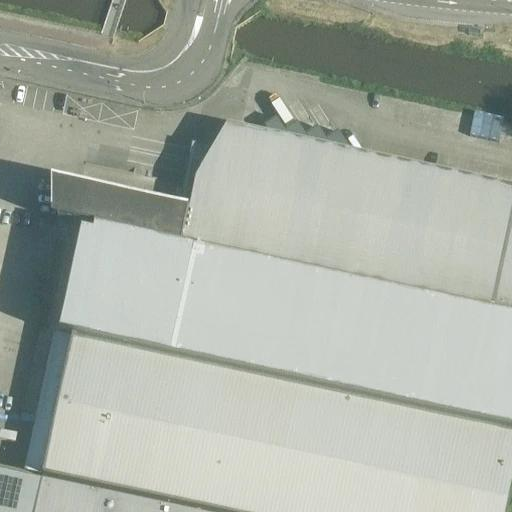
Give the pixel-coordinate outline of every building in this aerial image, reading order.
[(116,0),(104,40),(109,42),(116,44),(129,0),(116,0)] [(142,47),(167,30),(199,37),(235,45),(230,73),(231,74),(235,54),(237,46),(238,39),(240,33),(258,21),(263,17),(263,16),(238,32),(203,24),(169,16),(158,0),(156,0),(168,16),(166,23),(165,29),(146,42),(141,45),(142,47)] [(187,214),(180,249),(511,320),(511,190),(228,129),(196,183),(189,215),(187,214)] [(53,185),(52,186),(58,187),(59,223),(97,231),(180,249),(187,214),(53,185)] [(196,304),(219,310),(232,262),(209,256),(196,304)] [(186,266),(168,261),(161,283),(179,288),(186,266)] [(507,511),(511,493),(511,434),(73,340),(43,479),(197,511),(507,511)] [(0,474),(0,511),(37,511),(43,484),(0,474)] [(37,511),(90,511),(94,495),(43,484),(37,511)] [(94,495),(90,511),(163,511),(164,510),(94,495)]
